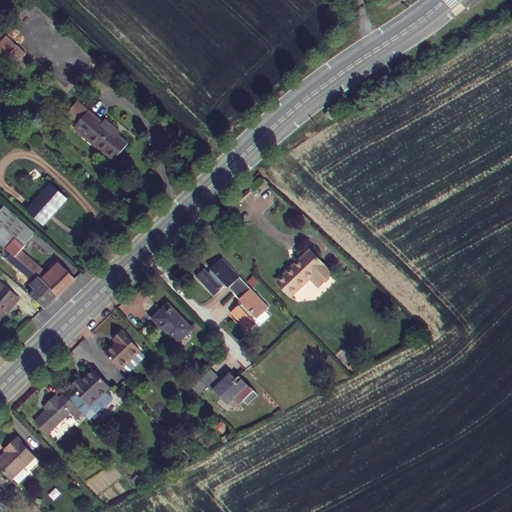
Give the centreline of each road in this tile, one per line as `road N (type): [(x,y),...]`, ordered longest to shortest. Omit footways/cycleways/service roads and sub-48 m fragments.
road 1 (tertiary): [(0,386),(273,125),(442,1)]
road 2 (unknown): [(154,257),(243,358)]
